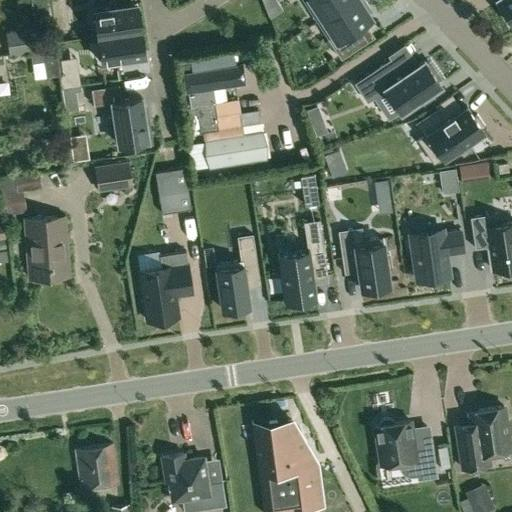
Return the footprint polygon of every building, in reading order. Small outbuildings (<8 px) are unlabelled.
[(50,0),(53,17),(67,15),(64,0),(50,0)] [(303,0),(316,20),(347,0),(303,0)] [(371,16),(368,12),(371,10),(364,0),(347,0),(316,20),(340,57),(367,40),(361,30),(357,25),(371,16)] [(511,0),(498,0),(503,7),(499,10),(507,21),(510,19),(511,22),(511,0)] [(137,2),(92,9),(96,35),(141,28),(137,2)] [(6,33),(9,52),(14,52),(41,47),(38,27),(6,33)] [(141,28),(96,35),(101,61),(145,54),(141,28)] [(30,52),(32,62),(58,58),(57,48),(30,52)] [(233,48),(189,54),(191,69),(235,62),(233,48)] [(392,64),(358,93),(372,109),(389,95),(405,113),(442,82),(439,79),(442,76),(430,62),(427,65),(424,61),(404,79),(392,64)] [(245,62),(184,72),(187,91),(248,82),(245,62)] [(21,82),(20,63),(0,64),(0,69),(1,83),(21,82)] [(59,74),(61,87),(80,84),(78,72),(59,74)] [(145,120),(141,95),(121,98),(119,83),(91,88),(93,104),(111,101),(114,115),(108,116),(110,134),(116,133),(118,143),(131,141),(132,145),(152,142),(148,120),(145,120)] [(62,87),(65,110),(79,108),(74,85),(62,87)] [(212,88),(188,92),(190,105),(196,104),(198,118),(217,115),(240,111),(240,110),(238,98),(226,100),(215,101),(212,88)] [(437,108),(416,123),(423,134),(417,139),(433,163),(442,157),(443,158),(458,148),(468,142),(484,130),(483,127),(486,125),(477,113),(475,115),(467,103),(460,107),(454,112),(452,109),(443,116),(437,108)] [(306,108),(310,118),(321,115),(317,104),(306,108)] [(240,111),(245,131),(260,129),(257,109),(240,111)] [(217,115),(198,118),(200,131),(202,131),(203,139),(204,139),(243,132),(240,111),(217,115)] [(197,117),(185,119),(188,134),(199,132),(197,119),(197,117)] [(268,156),(264,129),(204,139),(209,166),(268,156)] [(127,159),(94,165),(98,190),(131,184),(127,159)] [(328,166),(331,176),(346,170),(343,161),(328,166)] [(458,164),(461,181),(475,179),(473,162),(458,164)] [(155,170),(161,212),(192,208),(184,165),(155,170)] [(439,170),(442,192),(458,190),(454,168),(439,170)] [(38,172),(15,176),(15,177),(17,189),(17,190),(22,189),(23,189),(41,186),(38,172)] [(300,174),(305,203),(319,202),(314,172),(300,174)] [(373,179),(375,195),(391,192),(389,177),(373,179)] [(494,212),(470,215),(474,247),(488,245),(492,268),(499,267),(500,271),(511,269),(511,220),(495,223),(494,212)] [(29,277),(68,275),(64,215),(25,218),(29,277)] [(307,248),(277,252),(284,299),(316,294),(313,278),(327,276),(319,218),(303,221),(307,248)] [(363,287),(364,291),(378,289),(377,285),(389,283),(387,267),(391,267),(389,252),(385,253),(382,236),(363,238),(362,226),(338,229),(342,256),(356,254),(361,287),(363,287)] [(413,252),(417,279),(449,274),(445,252),(463,249),(460,229),(442,232),(442,231),(415,235),(418,251),(413,252)] [(216,268),(215,268),(221,308),(249,303),(246,286),(260,284),(252,233),(237,236),(240,259),(215,263),(216,268)] [(192,291),(185,250),(159,254),(161,266),(139,269),(147,320),(179,315),(175,294),(192,291)] [(509,418),(505,419),(503,405),(469,410),(471,422),(456,424),(462,467),(489,463),(487,452),(510,448),(508,432),(511,432),(509,418)] [(417,478),(436,475),(431,442),(414,445),(410,419),(394,422),(391,418),(387,417),(383,417),(380,420),(378,424),(375,425),(381,463),(398,461),(398,465),(400,468),(402,471),(406,473),(410,474),(413,474),(417,474),(417,478)] [(296,447),(292,418),(266,421),(253,423),(252,420),(251,420),(263,511),(264,511),(265,511),(322,504),(317,463),(298,465),(297,454),(296,447)] [(112,443),(74,448),(80,488),(118,483),(112,443)] [(183,452),(162,456),(165,481),(169,480),(171,499),(181,498),(183,511),(225,504),(221,478),(207,480),(203,456),(184,459),(183,452)] [(469,499),(462,504),(465,511),(471,511),(474,511),(495,511),(493,507),(495,506),(484,482),(465,490),(469,499)] [(111,506),(112,511),(129,511),(129,503),(111,506)]
